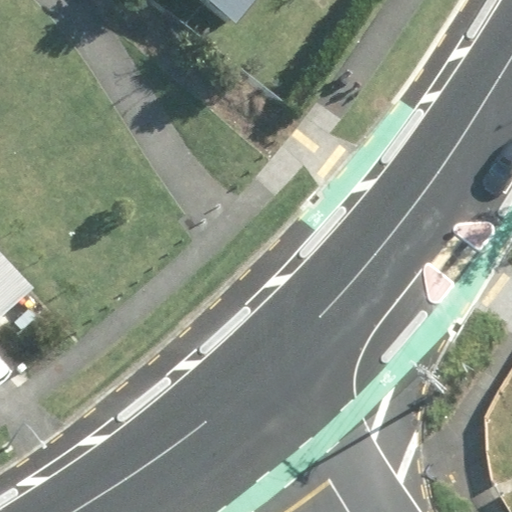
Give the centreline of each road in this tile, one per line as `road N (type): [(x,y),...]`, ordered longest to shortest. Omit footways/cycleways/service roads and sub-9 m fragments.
road 1 (secondary): [(511,86),(410,222),(246,389)]
road 2 (secondary): [(246,389),(85,511)]
road 3 (residential): [(246,389),(346,511)]
